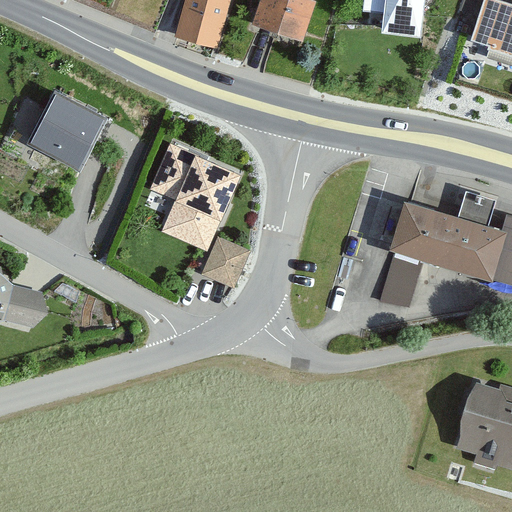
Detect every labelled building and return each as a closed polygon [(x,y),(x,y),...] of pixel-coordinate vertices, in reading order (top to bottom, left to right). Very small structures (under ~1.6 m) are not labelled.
[(184,0),(175,42),(221,53),(234,0),(184,0)] [(313,5),(300,0),(260,0),(249,28),(298,45),(313,5)] [(422,39),(424,0),(382,0),(378,36),(422,39)] [(511,5),(493,0),(485,0),(473,40),(511,51),(511,5)] [(109,120),(57,93),(30,145),(82,172),(109,120)] [(206,254),(243,173),(172,141),(150,188),(177,200),(161,233),(206,254)] [(459,218),(402,202),(391,250),(511,286),(511,215),(507,214),(502,233),(486,231),(494,203),(466,195),(459,218)] [(202,267),(236,283),(253,246),(219,230),(202,267)] [(0,273),(0,323),(6,321),(34,328),(48,312),(35,288),(13,286),(0,273)] [(511,392),(475,381),(454,451),(511,468),(511,392)]
